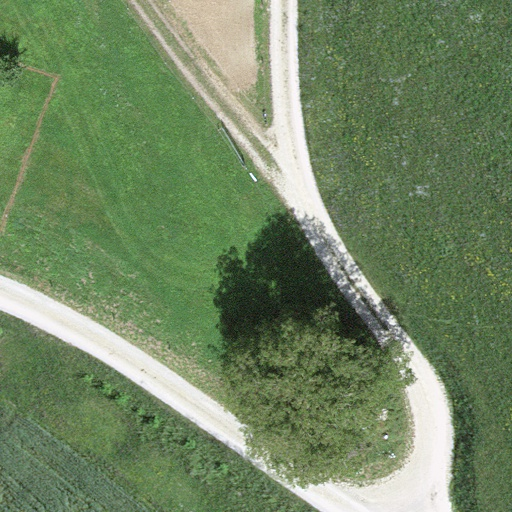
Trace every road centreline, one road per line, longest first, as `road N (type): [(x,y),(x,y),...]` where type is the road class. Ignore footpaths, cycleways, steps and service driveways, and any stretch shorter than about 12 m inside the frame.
road 1 (track): [(285,0),(297,182),(433,398),(412,511)]
road 2 (track): [(0,308),(147,375),(352,511)]
